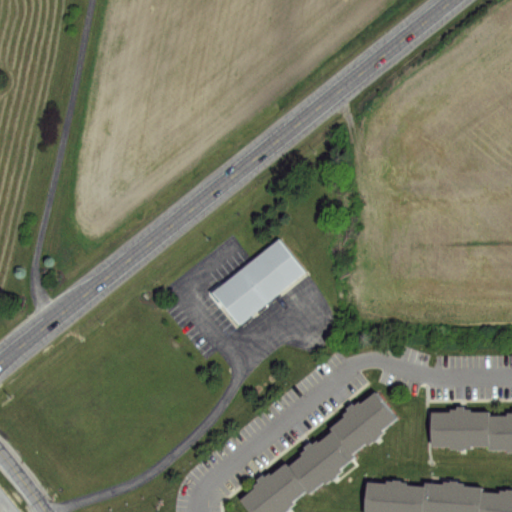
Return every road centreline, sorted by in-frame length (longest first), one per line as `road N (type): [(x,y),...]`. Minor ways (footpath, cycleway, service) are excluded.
road 1 (primary): [(0,368),(461,0)]
road 2 (residential): [(188,511),(188,497),(234,453),(354,364),(463,379),(511,376)]
